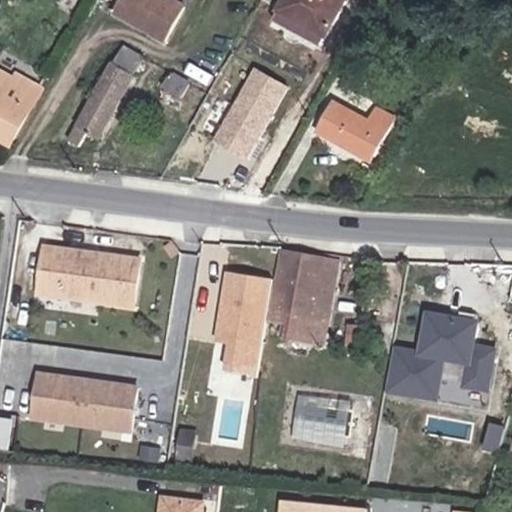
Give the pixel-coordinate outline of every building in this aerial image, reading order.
[(130,0),(121,15),(170,44),(189,12),(166,0),(130,0)] [(270,0),(281,6),(278,11),(325,38),(347,0),(346,0),(270,0)] [(354,80),(365,62),(351,53),(340,72),(354,80)] [(137,77),(111,64),(70,141),(80,145),(87,133),(100,140),(137,77)] [(251,160),(294,86),(256,65),(214,139),(251,160)] [(0,138),(15,146),(49,87),(21,71),(16,77),(0,68),(0,138)] [(184,97),(193,80),(179,72),(169,89),(184,97)] [(371,120),(336,100),(317,134),(372,163),(396,119),(377,109),(371,120)] [(320,338),(337,255),(282,246),(270,317),(282,319),(281,331),(320,338)] [(130,303),(136,263),(101,258),(100,265),(63,260),(64,253),(46,250),(41,290),(130,303)] [(224,343),(221,370),(260,373),(269,274),(224,270),(217,343),(224,343)] [(435,361),(474,366),(480,330),(439,326),(435,361)] [(134,430),(139,380),(34,370),(29,420),(134,430)] [(182,463),(185,432),(173,431),(170,461),(182,463)] [(161,499),(159,511),(199,511),(200,503),(161,499)] [(278,499),(277,507),(303,509),(304,501),(278,499)] [(303,509),(277,507),(276,511),(371,511),(372,508),(304,501),(303,509)]
